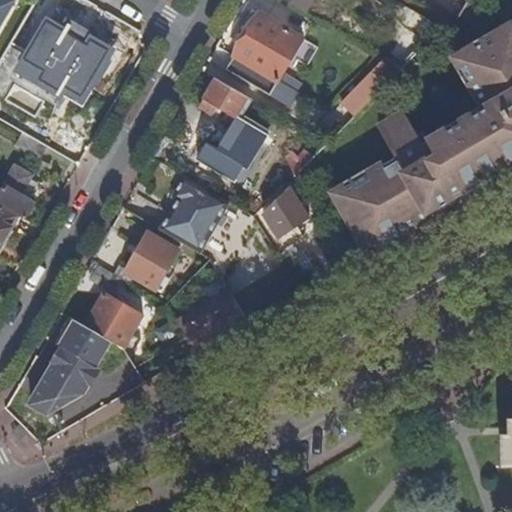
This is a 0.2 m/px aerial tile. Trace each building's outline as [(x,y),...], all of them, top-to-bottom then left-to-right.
[(0,0),(0,30),(15,4),(7,0),(0,0)] [(279,0),(302,13),(309,0),(279,0)] [(117,46),(49,10),(13,69),(82,107),(117,46)] [(442,29),(414,13),(385,62),(401,71),(442,29)] [(303,40),(260,15),(226,72),(276,101),(285,87),(278,82),(303,40)] [(511,36),(509,30),(503,34),(511,48),(511,36)] [(511,48),(503,34),(475,50),(473,48),(458,57),(466,70),(461,73),(484,113),(452,132),(481,181),(511,162),(511,48)] [(415,70),(410,62),(396,77),(401,83),(415,70)] [(354,119),(396,76),(383,64),(341,106),(354,119)] [(248,99),(216,80),(203,102),(235,121),(248,99)] [(481,181),(452,132),(422,149),(404,117),(378,132),(395,161),(367,178),(361,185),(392,236),(400,235),(438,213),(433,205),(453,193),(455,196),(467,189),(481,181)] [(184,172),(203,140),(186,130),(167,162),(184,172)] [(39,161),(46,148),(22,134),(15,147),(39,161)] [(316,157),(327,146),(312,137),(301,149),(307,152),(316,157)] [(293,179),(316,157),(307,152),(301,158),(294,152),(280,166),(293,179)] [(0,206),(19,217),(25,221),(35,205),(28,200),(37,185),(28,180),(29,178),(15,170),(3,189),(0,187),(0,206)] [(230,205),(186,180),(173,200),(178,203),(160,234),(200,257),(230,205)] [(392,236),(361,185),(359,188),(352,186),(334,197),(346,217),(345,225),(350,225),(350,234),(355,234),(367,255),(386,244),(387,237),(392,236)] [(433,205),(438,213),(470,194),(467,189),(455,196),(453,193),(433,205)] [(277,241),(308,222),(290,191),(262,216),(277,241)] [(0,249),(19,217),(0,206),(0,249)] [(148,235),(125,273),(155,292),(156,290),(161,293),(164,288),(159,285),(178,253),(148,235)] [(305,252),(282,266),(299,294),(324,280),(305,252)] [(123,281),(100,268),(91,283),(115,297),(123,281)] [(196,355),(248,324),(227,292),(176,322),(196,355)] [(104,296),(85,328),(123,351),(142,319),(104,296)] [(110,362),(129,394),(144,385),(123,351),(85,328),(69,319),(61,332),(61,337),(66,339),(60,349),(95,370),(102,358),(110,362)] [(56,347),(60,349),(66,339),(61,337),(56,347)] [(511,421),(511,429),(511,433),(511,437),(502,437),(503,470),(511,469),(511,421)]
